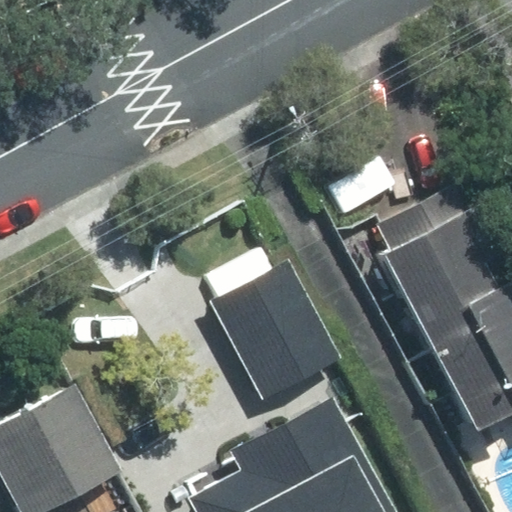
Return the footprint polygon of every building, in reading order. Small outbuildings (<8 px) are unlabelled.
[(390,187),(371,157),(327,184),(346,214),(390,187)] [(387,245),(375,251),(468,427),(511,403),(511,270),(492,281),(479,256),(511,238),(511,210),(499,186),(471,201),(459,179),(375,223),(387,245)] [(285,257),(206,299),(260,399),(339,357),(285,257)] [(74,382),(0,421),(0,480),(17,511),(34,511),(120,467),(74,382)] [(396,511),(330,393),(226,450),(236,467),(182,497),(190,511),(396,511)]
